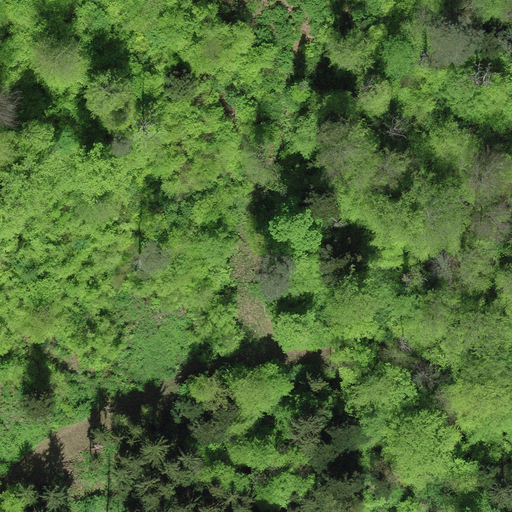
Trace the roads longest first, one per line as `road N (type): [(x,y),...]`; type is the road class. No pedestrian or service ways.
road 1 (track): [(511,306),(399,339),(220,367),(84,426),(0,485)]
road 2 (track): [(511,367),(399,511)]
